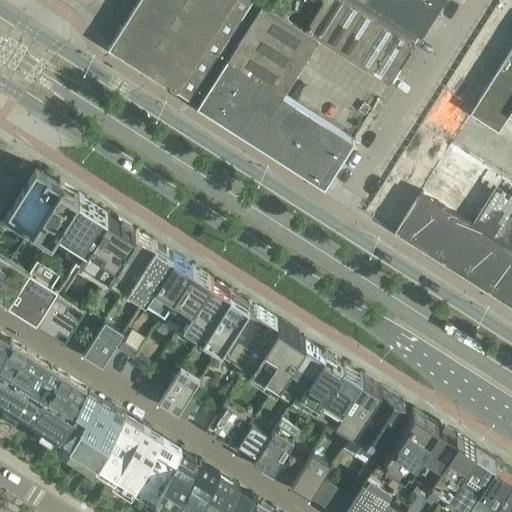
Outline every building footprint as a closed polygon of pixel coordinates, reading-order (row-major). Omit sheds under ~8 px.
[(219,52),(251,0),(137,0),(108,46),(189,98),(219,52)] [(282,92),(317,38),(304,30),(257,0),(251,0),(219,52),(282,92)] [(415,40),(351,0),(323,0),(304,30),(317,38),(389,84),(403,61),(402,60),(415,40)] [(351,0),(415,40),(440,0),(351,0)] [(511,45),(476,102),(477,103),(471,112),(499,130),(511,112),(511,45)] [(354,138),(282,92),(219,52),(189,98),(324,184),(354,138)] [(511,182),(450,143),(395,229),(511,303),(511,182)] [(27,231),(60,180),(36,164),(2,217),(27,232),(27,231)] [(53,233),(79,192),(60,180),(27,231),(46,243),(51,236),(53,233)] [(86,243),(107,210),(79,192),(53,233),(51,236),(79,253),(86,243)] [(99,261),(110,268),(135,228),(132,226),(133,224),(122,216),(120,219),(107,210),(86,243),(79,253),(47,304),(36,321),(64,339),(86,305),(64,291),(78,270),(89,277),(99,261)] [(126,284),(154,240),(135,228),(110,268),(107,272),(126,284)] [(126,284),(145,296),(173,252),(154,240),(126,284)] [(10,257),(0,250),(0,273),(1,272),(10,257)] [(173,294),(192,264),(173,252),(145,296),(164,308),(173,294)] [(19,286),(29,269),(10,257),(1,272),(0,273),(0,297),(8,303),(8,302),(19,286)] [(60,271),(37,257),(29,269),(19,286),(8,302),(8,303),(36,321),(47,304),(58,287),(52,284),(60,271)] [(183,320),(211,276),(192,264),(173,294),(164,308),(183,320)] [(202,332),(230,288),(211,276),(183,320),(194,327),(189,335),(197,340),(202,332)] [(221,344),(249,300),(247,299),(249,295),(234,286),(232,290),(230,288),(202,332),(197,340),(195,342),(214,354),(215,353),(216,351),(221,344)] [(252,358),(277,318),(255,304),(256,302),(253,300),(252,302),(249,300),(221,344),(216,351),(227,358),(231,351),(249,362),(251,359),(251,358),(252,358)] [(82,323),(96,332),(101,323),(87,315),(82,323)] [(102,363),(124,330),(105,318),(83,351),(102,363)] [(279,377),(305,336),(277,318),(252,358),(251,358),(279,376),(279,377)] [(0,356),(12,339),(0,331),(0,356)] [(298,389),(324,348),(305,336),(279,377),(298,389)] [(76,404),(87,387),(12,339),(0,356),(0,392),(59,431),(76,404)] [(133,357),(137,350),(123,341),(118,347),(133,357)] [(315,404),(343,360),(324,348),(298,389),(296,392),(315,404)] [(334,416),(362,372),(343,360),(315,404),(334,416)] [(159,400),(178,412),(199,378),(199,377),(181,366),(159,400)] [(334,416),(353,428),(381,384),(362,372),(334,416)] [(375,447),(405,400),(381,384),(353,428),(350,432),(375,447)] [(76,404),(59,431),(97,455),(113,429),(125,411),(88,387),(87,387),(76,404)] [(245,430),(251,420),(256,413),(228,396),(207,429),(234,447),(245,430)] [(410,464),(438,420),(413,405),(382,454),(407,470),(410,465),(410,464)] [(97,455),(116,467),(144,423),(125,411),(113,429),(97,455)] [(432,470),(457,432),(453,430),(456,427),(443,419),(441,422),(438,420),(410,464),(428,476),(432,470)] [(238,442),(257,454),(271,433),(252,420),(238,442)] [(116,467),(135,479),(163,435),(144,423),(116,467)] [(278,462),(294,438),(275,426),(271,433),(257,454),(253,459),(272,472),(278,462)] [(448,488),(475,444),(457,432),(432,470),(439,474),(428,490),(441,499),(448,488)] [(135,479),(154,491),(182,447),(163,435),(135,479)] [(441,499),(460,510),(494,457),(475,444),(448,488),(441,499)] [(154,491),(173,503),(201,459),(182,447),(154,491)] [(303,491),(310,496),(319,482),(323,476),(332,462),(313,450),(291,484),(303,491)] [(460,510),(462,511),(485,511),(511,470),(511,468),(494,457),(460,510)] [(173,503),(186,511),(193,511),(219,471),(201,459),(173,503)] [(272,472),(279,476),(285,466),(278,462),(272,472)] [(511,511),(511,470),(485,511),(511,511)] [(193,511),(219,511),(238,483),(219,471),(193,511)] [(322,503),(335,484),(323,476),(319,482),(310,496),(322,503)] [(345,511),(379,511),(388,498),(391,493),(367,477),(353,499),(345,511)] [(219,511),(246,511),(257,495),(238,483),(219,511)] [(246,511),(273,511),(276,507),(257,495),(246,511)] [(405,511),(407,510),(388,498),(379,511),(405,511)]
